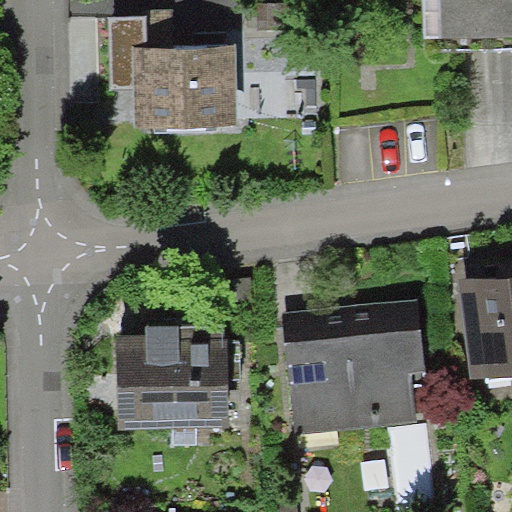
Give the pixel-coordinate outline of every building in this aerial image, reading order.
[(511,0),(398,0),(400,57),(511,54),(511,0)] [(232,50),(114,53),(117,135),(234,132),(232,50)] [(511,269),(449,276),(459,366),(511,360),(511,269)] [(409,302),(274,321),(289,428),(424,409),(409,302)] [(214,323),(102,323),(103,417),(214,416),(214,323)]
